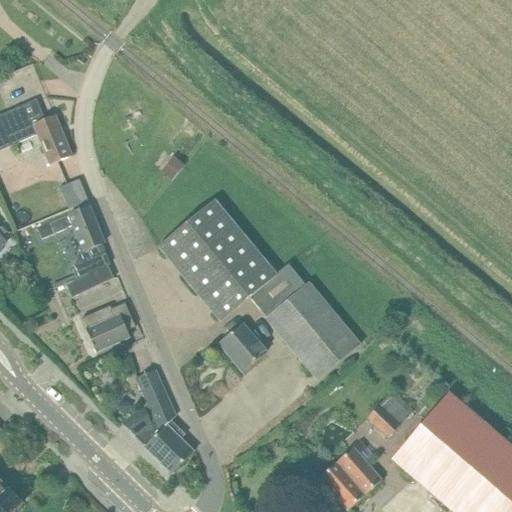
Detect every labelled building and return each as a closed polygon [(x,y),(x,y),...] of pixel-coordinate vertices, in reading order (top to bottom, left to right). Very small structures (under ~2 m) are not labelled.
[(45,121),(36,100),(18,108),(0,115),(0,151),(36,136),(48,166),(71,157),(55,116),(45,121)] [(174,159),(163,172),(168,176),(173,180),(184,168),(174,159)] [(79,180),(60,188),(69,210),(88,202),(79,180)] [(275,276),(214,201),(158,248),(220,323),(250,299),(266,319),(266,320),(317,381),(360,346),(309,284),(306,287),(288,265),(275,276)] [(104,244),(89,208),(71,216),(50,224),(54,233),(73,226),(83,251),(78,253),(73,271),(76,279),(105,268),(100,256),(106,254),(102,245),(104,244)] [(71,299),(96,288),(114,279),(108,266),(105,268),(76,279),(65,285),(71,299)] [(135,327),(125,304),(111,310),(110,307),(81,319),(96,354),(129,339),(126,331),(135,327)] [(254,338),(243,325),(219,345),(242,373),(266,353),(258,344),(262,341),(257,335),(254,338)] [(172,475),(193,453),(180,440),(185,435),(171,422),(175,417),(160,386),(154,372),(136,379),(146,404),(121,425),(172,475)] [(413,411),(393,391),(379,406),(368,395),(355,408),(388,439),(413,411)] [(450,511),(511,511),(511,448),(448,394),(391,461),(450,511)] [(347,511),(362,498),(381,482),(366,464),(373,457),(365,449),(359,442),(318,479),(347,511)] [(15,511),(21,506),(0,484),(0,511),(15,511)]
